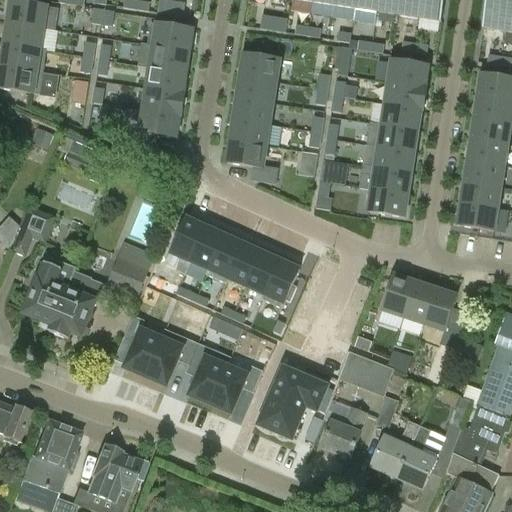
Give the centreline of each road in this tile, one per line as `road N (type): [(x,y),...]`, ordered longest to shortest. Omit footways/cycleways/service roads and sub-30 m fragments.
road 1 (residential): [(224,0),(196,183),(356,254),(425,264)]
road 2 (residential): [(347,511),(204,448),(0,376)]
road 3 (residential): [(425,264),(464,0)]
